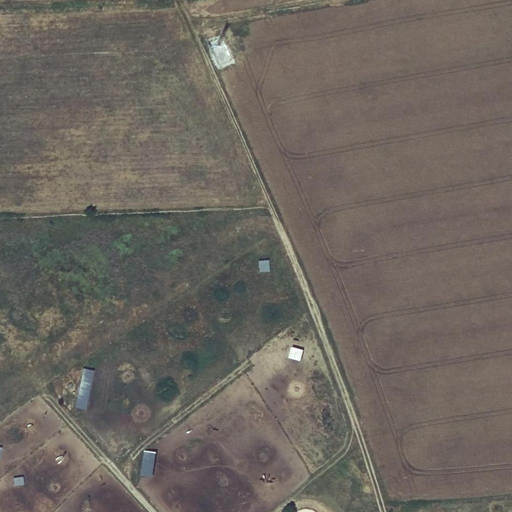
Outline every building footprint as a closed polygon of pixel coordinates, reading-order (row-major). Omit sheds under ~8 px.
[(259,258),(260,270),(269,269),(269,258),(259,258)] [(291,344),(287,355),(300,359),(303,348),(291,344)] [(88,408),(92,368),(80,368),(77,407),(88,408)] [(144,449),(141,475),(154,477),(157,451),(144,449)] [(23,476),(14,477),(15,484),(24,483),(23,476)]
